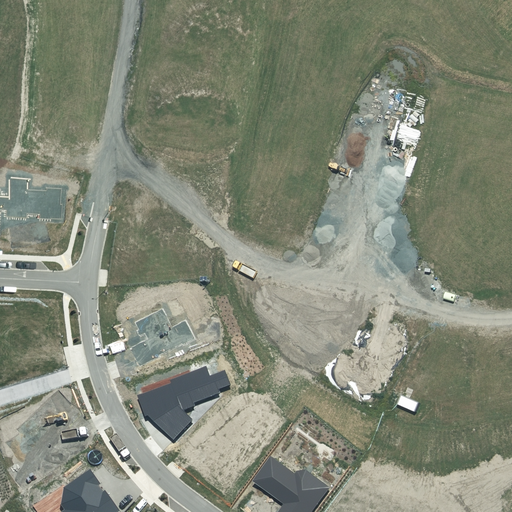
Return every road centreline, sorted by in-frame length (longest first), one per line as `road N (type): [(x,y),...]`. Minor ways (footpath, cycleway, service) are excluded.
road 1 (unknown): [(393,70),(373,108),(363,178),(387,247),(417,279),(455,295),(511,295)]
road 2 (residential): [(205,511),(148,461),(114,411),(96,363),(88,282)]
road 3 (unknown): [(100,213),(140,0)]
